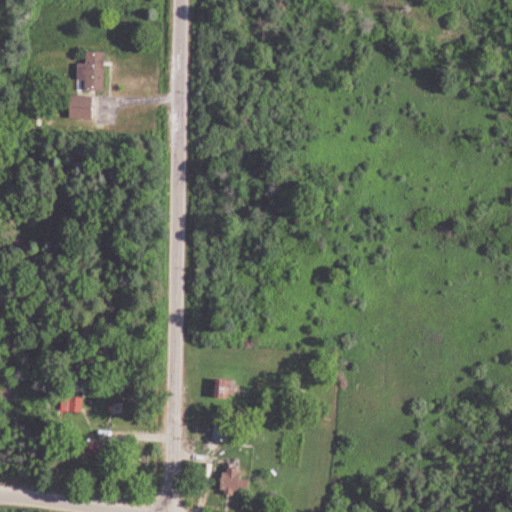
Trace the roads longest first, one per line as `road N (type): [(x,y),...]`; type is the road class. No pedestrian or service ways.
road 1 (residential): [(173,511),(181,0)]
road 2 (residential): [(0,494),(123,511)]
